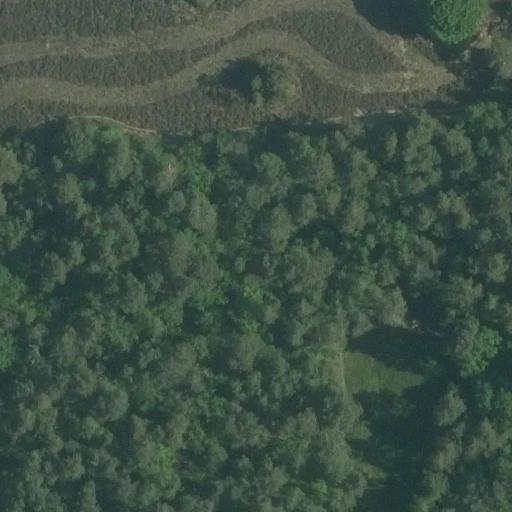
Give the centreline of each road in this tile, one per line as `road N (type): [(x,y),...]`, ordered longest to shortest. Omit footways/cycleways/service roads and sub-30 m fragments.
road 1 (track): [(379,122),(368,148),(390,281),(388,332)]
road 2 (track): [(511,98),(379,122)]
